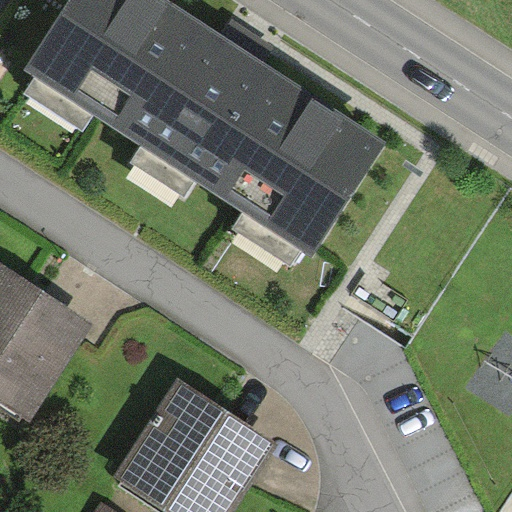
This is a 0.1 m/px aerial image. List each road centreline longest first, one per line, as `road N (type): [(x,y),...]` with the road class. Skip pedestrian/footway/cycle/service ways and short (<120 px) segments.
road 1 (residential): [(373,511),(346,450),(293,369),(0,184)]
road 2 (primary): [(330,0),(511,117)]
